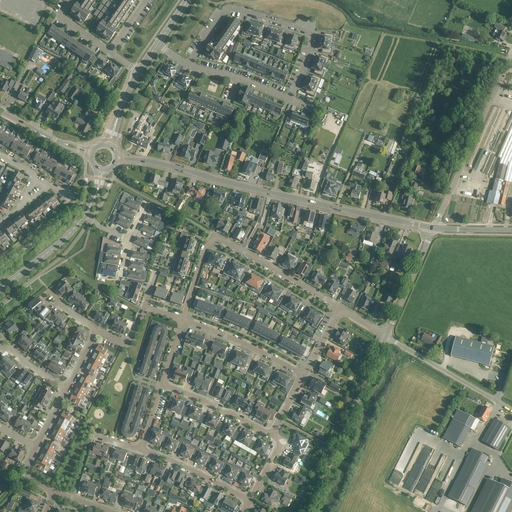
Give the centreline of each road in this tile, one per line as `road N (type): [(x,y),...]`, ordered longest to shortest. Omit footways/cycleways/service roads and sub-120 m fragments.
road 1 (tertiary): [(433,229),(116,159)]
road 2 (residential): [(183,320),(214,239),(340,309)]
road 3 (residential): [(187,64),(227,8),(311,34),(290,99)]
road 4 (unclassified): [(433,229),(511,50)]
road 5 (unclassified): [(308,511),(386,336)]
road 6 (unclassified): [(511,410),(386,336)]
road 7 (residential): [(303,375),(183,320)]
road 8 (residential): [(271,435),(161,384)]
road 9 (residential): [(250,500),(140,450)]
